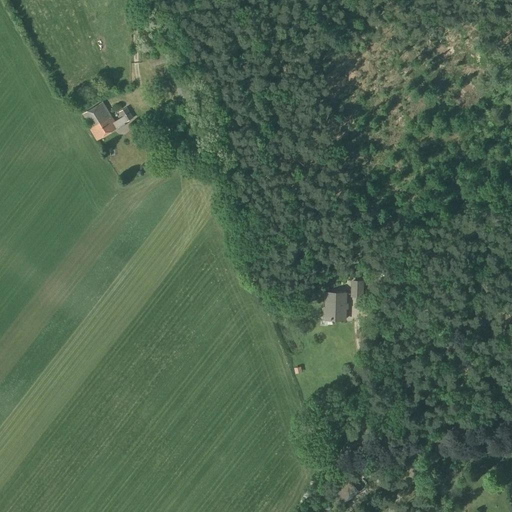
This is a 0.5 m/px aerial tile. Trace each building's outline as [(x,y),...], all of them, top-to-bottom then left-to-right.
[(151,68),(173,61),(171,53),(149,60),(151,68)] [(183,68),(182,68),(176,70),(174,63),(163,67),(166,75),(168,74),(173,89),(177,88),(182,106),(195,101),(189,83),(188,84),(183,68)] [(102,102),(83,114),(91,128),(90,129),(97,140),(118,128),(126,123),(122,117),(114,122),(102,102)] [(126,123),(134,118),(127,107),(119,112),(122,117),(126,123)] [(362,296),(362,282),(352,282),(352,296),(362,296)] [(345,320),(346,294),(326,293),(325,319),(345,320)] [(328,335),(336,332),(333,323),(325,326),(328,335)]
